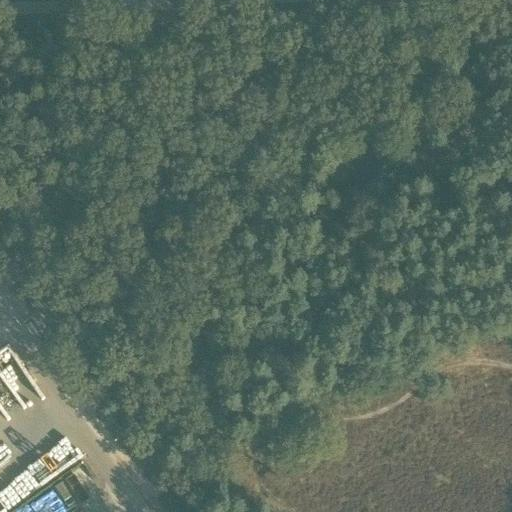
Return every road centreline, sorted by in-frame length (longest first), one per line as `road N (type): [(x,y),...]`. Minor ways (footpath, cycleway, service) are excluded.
road 1 (track): [(158,511),(285,430),(433,361),(490,347),(511,353)]
road 2 (unclassified): [(137,511),(0,313)]
road 3 (track): [(0,9),(207,0)]
